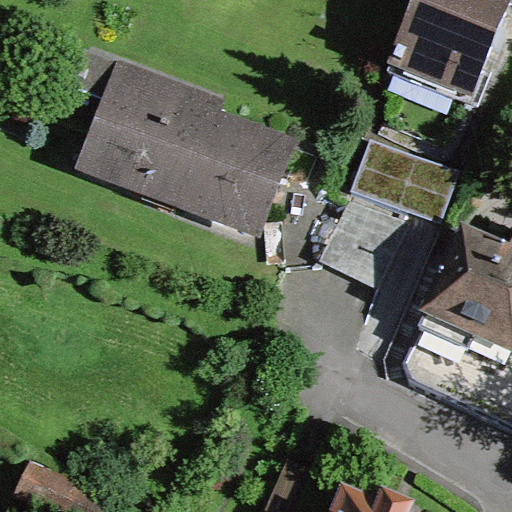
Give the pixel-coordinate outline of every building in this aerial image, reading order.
[(405,59),(477,89),(511,2),(511,0),(422,0),(396,65),(402,68),(405,59)] [(120,70),(83,169),(147,193),(149,188),(178,199),(176,204),(248,231),(264,188),(276,193),(292,150),(210,119),(215,105),(120,70)] [(372,141),(352,193),(408,214),(428,161),(372,141)] [(461,173),(428,161),(408,214),(441,226),(461,173)] [(409,224),(351,203),(325,257),(380,284),(409,224)] [(465,237),(419,333),(467,356),(475,339),(511,356),(511,247),(507,257),(465,237)] [(419,333),(403,365),(440,396),(511,432),(511,356),(475,339),(467,356),(419,333)] [(297,511),(315,473),(288,461),(266,511),(267,511),(297,511)] [(347,498),(340,511),(406,511),(409,507),(383,496),(377,510),(347,498)]
